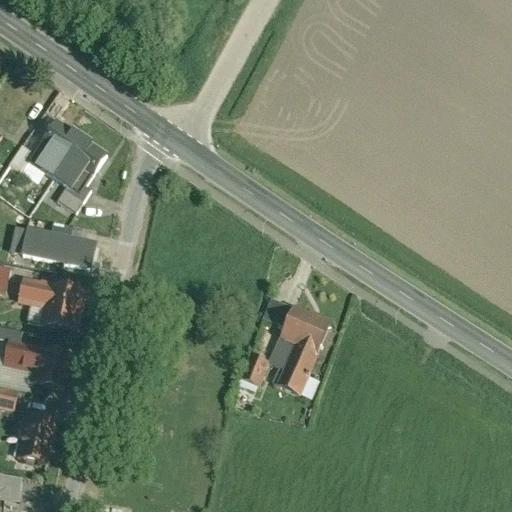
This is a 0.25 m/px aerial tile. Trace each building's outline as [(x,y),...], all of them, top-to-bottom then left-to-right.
[(104,161),(53,127),(37,152),(54,163),(46,175),(43,180),(42,181),(53,189),(62,194),(74,176),(85,183),(88,185),(104,161)] [(0,140),(0,170),(14,180),(28,159),(0,140)] [(46,175),(54,163),(37,152),(35,151),(27,162),(46,175)] [(85,183),(74,176),(62,194),(54,206),(72,218),(86,196),(79,192),(85,183)] [(53,189),(42,181),(43,180),(39,178),(26,197),(41,207),(53,189)] [(32,224),(24,255),(93,271),(100,239),(32,224)] [(73,341),(83,299),(18,284),(12,310),(38,317),(35,331),(73,341)] [(259,326),(280,335),(288,314),(267,305),(259,326)] [(327,329),(289,313),(288,314),(280,335),(275,345),(290,352),(272,393),(295,403),(327,329)] [(0,366),(4,349),(16,352),(19,340),(0,335),(0,366)] [(60,398),(68,364),(16,352),(4,349),(0,366),(0,373),(36,382),(33,392),(60,398)] [(256,393),(266,370),(246,361),(236,385),(256,393)] [(318,396),(303,390),(297,403),(312,410),(318,396)] [(0,417),(11,421),(16,400),(0,395),(0,417)] [(43,472),(54,427),(20,419),(16,435),(19,436),(12,464),(43,472)] [(0,508),(12,510),(13,509),(18,487),(0,482),(0,508)] [(18,485),(18,487),(13,509),(25,511),(38,504),(50,507),(53,493),(18,485)]
